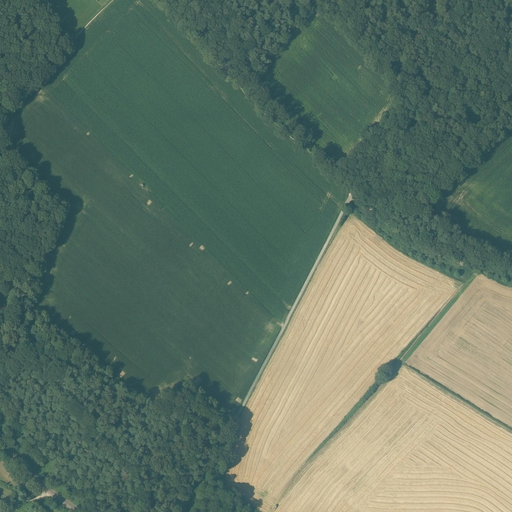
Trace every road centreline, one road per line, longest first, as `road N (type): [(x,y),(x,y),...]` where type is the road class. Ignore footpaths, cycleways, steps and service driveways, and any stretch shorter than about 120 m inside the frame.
road 1 (unclassified): [(511,265),(433,249),(351,193),(217,463),(181,511)]
road 2 (track): [(354,192),(422,191),(442,169),(382,109)]
